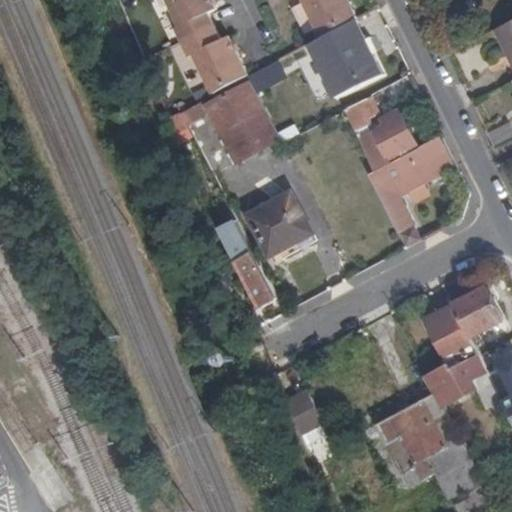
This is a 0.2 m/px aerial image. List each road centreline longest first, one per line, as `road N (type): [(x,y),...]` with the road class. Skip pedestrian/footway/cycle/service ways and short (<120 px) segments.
road 1 (residential): [(510,224),(273,350)]
road 2 (residential): [(399,0),(510,224)]
